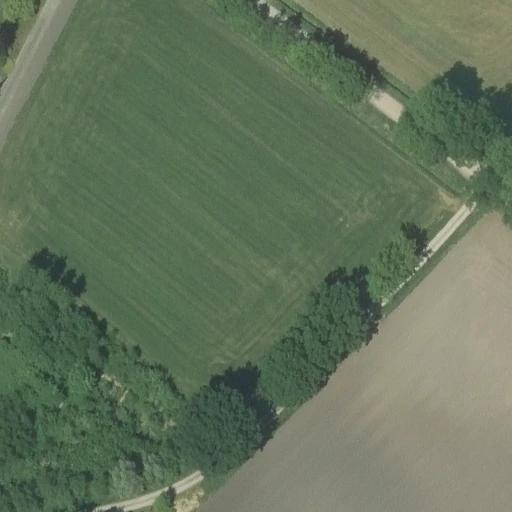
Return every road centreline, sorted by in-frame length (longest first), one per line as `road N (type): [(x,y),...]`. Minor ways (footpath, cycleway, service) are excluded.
road 1 (track): [(106,511),(206,471),(511,160)]
road 2 (track): [(511,200),(251,0)]
